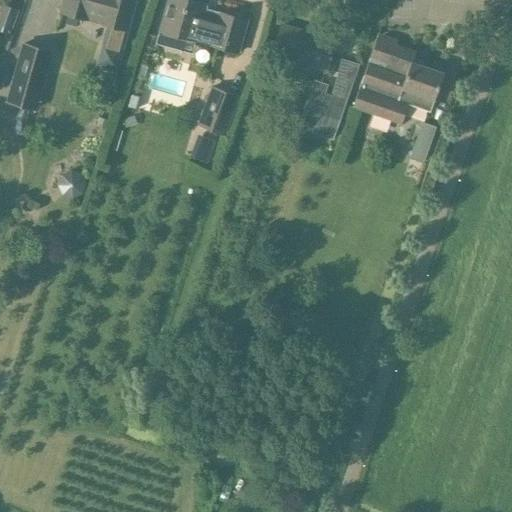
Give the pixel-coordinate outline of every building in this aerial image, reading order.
[(127,29),(135,0),(65,0),(62,11),(127,29)] [(240,52),(249,19),(221,11),(220,16),(205,12),(208,4),(193,0),(169,0),(161,30),(240,52)] [(0,30),(11,34),(20,10),(3,4),(0,12),(0,30)] [(328,68),(336,39),(282,24),(274,53),(328,68)] [(168,43),(188,47),(189,38),(169,35),(168,43)] [(392,119),(413,62),(417,51),(378,37),(354,106),(392,119)] [(37,111),(54,50),(23,42),(7,102),(37,111)] [(333,140),(360,63),(342,58),(331,94),(325,92),(328,84),(314,79),(297,127),(333,140)] [(432,111),(445,73),(413,62),(392,119),(404,123),(410,104),(432,111)] [(212,85),(198,125),(227,136),(241,96),(212,85)] [(424,163),(437,127),(422,122),(410,157),(424,163)] [(83,194),(87,183),(82,174),(71,170),(61,175),(58,185),(62,195),(73,198),(83,194)]
